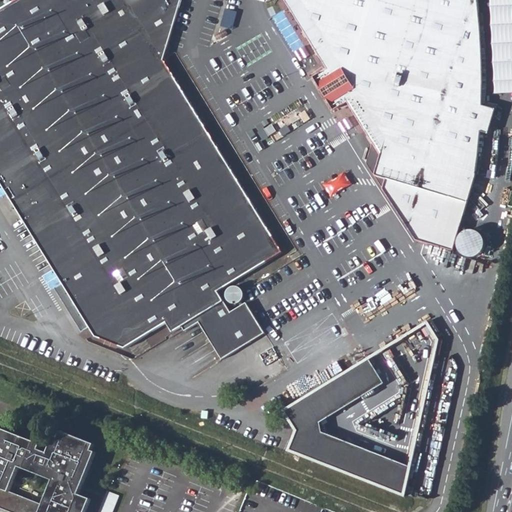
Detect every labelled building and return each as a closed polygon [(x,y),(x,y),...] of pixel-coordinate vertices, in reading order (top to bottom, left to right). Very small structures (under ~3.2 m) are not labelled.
[(17,0),(0,11),(0,181),(62,283),(89,326),(96,337),(126,349),(168,324),(174,333),(184,327),(186,332),(201,323),(223,360),(267,334),(248,303),(231,313),(218,292),(281,253),(163,61),(181,0),(17,0)] [(477,10),(475,0),(286,0),(329,68),(320,75),(340,107),(349,101),(374,141),(393,165),(389,189),(425,238),(463,246),(474,196),(479,160),(480,142),(482,118),(481,96),(481,66),(477,10)] [(511,0),(492,0),(497,93),(511,92),(511,0)] [(393,165),(374,141),(371,164),(389,189),(393,165)] [(89,326),(62,283),(54,288),(81,332),(89,326)] [(228,300),(242,303),(245,287),(231,285),(228,300)] [(426,323),(372,353),(283,411),(295,431),(288,451),(405,496),(439,341),(426,323)] [(0,509),(7,511),(85,511),(90,500),(79,495),(95,453),(92,451),(94,445),(61,432),(58,438),(54,436),(47,453),(39,450),(41,445),(2,430),(0,435),(0,509)] [(111,511),(117,496),(106,491),(98,511),(111,511)]
